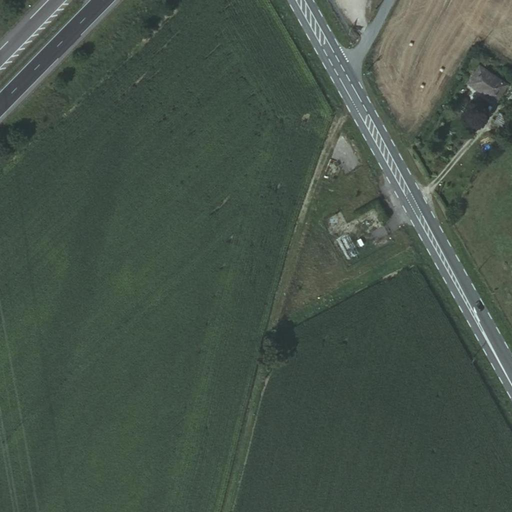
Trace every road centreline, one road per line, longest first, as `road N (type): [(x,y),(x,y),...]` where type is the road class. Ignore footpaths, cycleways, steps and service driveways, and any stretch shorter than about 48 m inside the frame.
road 1 (track): [(225,511),(274,312),(333,139),(360,104)]
road 2 (secondary): [(339,67),(511,375)]
road 3 (motorway): [(0,105),(103,0)]
